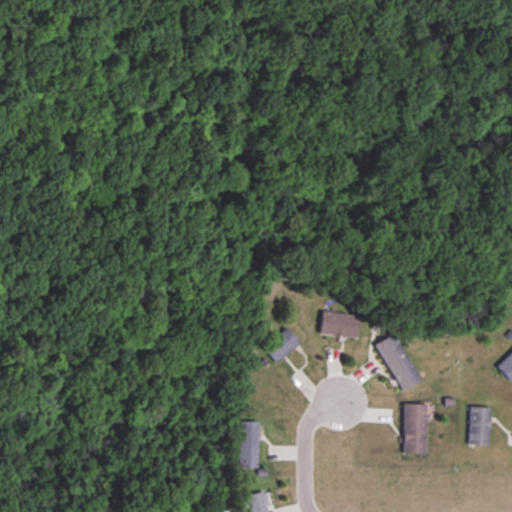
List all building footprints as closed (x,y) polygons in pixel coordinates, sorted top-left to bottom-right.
[(358,316),(321,312),(318,335),(356,339),(358,316)] [(298,342),(285,328),(263,350),(276,363),(298,342)] [(419,382),(393,334),(374,345),(400,392),(419,382)] [(403,455),(425,455),(425,405),(403,405),(403,455)] [(468,446),(488,446),(488,408),(468,408),(468,446)] [(237,468),(257,468),(257,422),(237,422),(237,468)]
